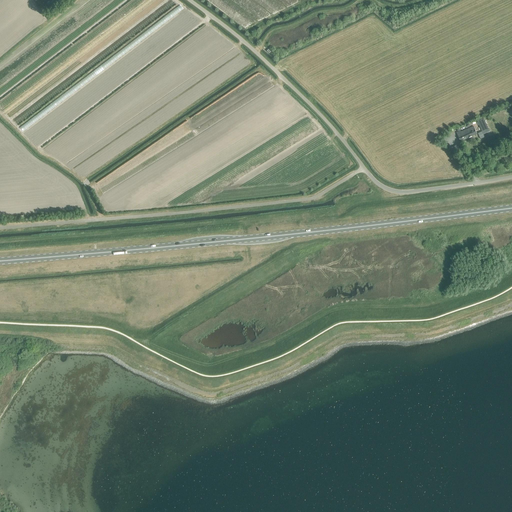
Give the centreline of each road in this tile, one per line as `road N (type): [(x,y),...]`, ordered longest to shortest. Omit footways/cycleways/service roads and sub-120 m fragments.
road 1 (primary): [(0,261),(511,208)]
road 2 (unclassified): [(511,176),(404,192),(380,186),(313,107),(188,0)]
